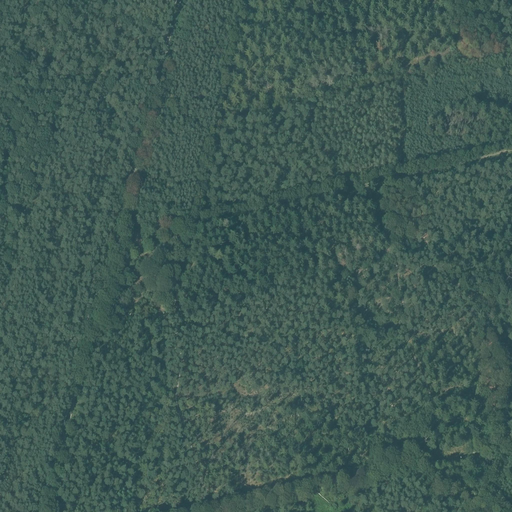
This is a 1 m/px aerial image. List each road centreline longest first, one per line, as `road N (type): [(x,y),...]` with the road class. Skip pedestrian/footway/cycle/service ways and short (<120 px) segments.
road 1 (track): [(43,511),(179,0)]
road 2 (track): [(120,208),(205,223),(511,150)]
road 3 (unknown): [(169,316),(249,0)]
road 4 (track): [(221,118),(511,52)]
road 5 (track): [(511,446),(236,511)]
road 6 (track): [(169,316),(393,254)]
road 7 (unknown): [(217,511),(175,399),(169,316)]
road 8 (track): [(511,389),(493,511)]
road 9 (track): [(410,345),(433,403),(434,462)]
